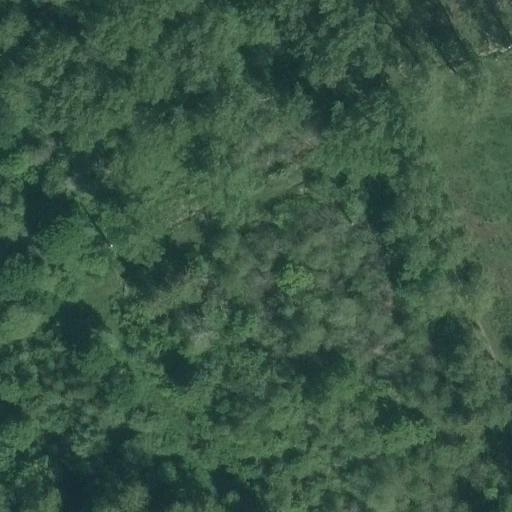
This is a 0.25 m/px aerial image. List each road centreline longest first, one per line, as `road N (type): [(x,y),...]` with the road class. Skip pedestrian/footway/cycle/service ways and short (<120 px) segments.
road 1 (track): [(375,133),(0,355)]
road 2 (track): [(511,387),(460,306),(314,0)]
